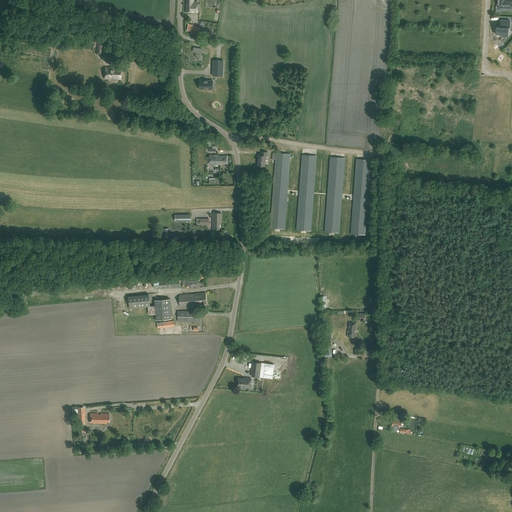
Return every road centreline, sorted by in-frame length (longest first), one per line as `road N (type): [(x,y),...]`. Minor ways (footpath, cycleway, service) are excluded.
road 1 (unclassified): [(144,511),(219,370),(242,261),(236,151),(182,92),(180,0)]
road 2 (track): [(380,340),(381,158),(232,139)]
road 3 (track): [(242,251),(0,259)]
road 4 (track): [(370,511),(380,340)]
road 5 (unclassified): [(511,399),(379,381)]
